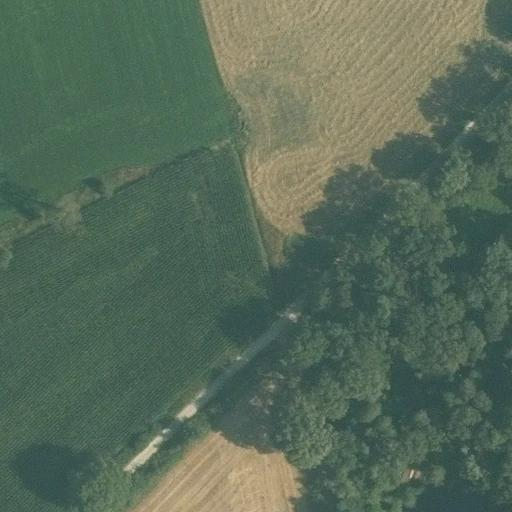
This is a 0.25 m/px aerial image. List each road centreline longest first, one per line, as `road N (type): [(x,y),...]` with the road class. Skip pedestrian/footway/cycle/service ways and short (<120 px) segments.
road 1 (track): [(511,88),(283,324),(84,511)]
road 2 (track): [(283,324),(330,511)]
